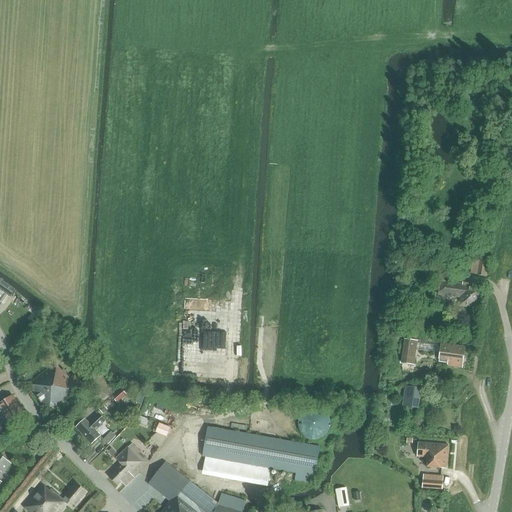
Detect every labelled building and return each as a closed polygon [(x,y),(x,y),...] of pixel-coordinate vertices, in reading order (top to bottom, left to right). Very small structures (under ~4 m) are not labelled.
[(470,274),(486,276),(488,261),(472,259),(470,274)] [(0,297),(3,293),(9,297),(14,291),(0,281),(0,297)] [(449,300),(453,297),(460,298),(459,306),(479,309),(480,299),(483,300),(485,290),(472,288),(473,284),(462,283),(462,284),(440,281),(438,295),(446,296),(449,300)] [(183,354),(155,354),(155,364),(200,363),(199,333),(169,333),(169,340),(183,340),(183,354)] [(405,340),(402,364),(414,365),(416,350),(440,354),(439,362),(447,363),(447,365),(462,367),(465,348),(441,344),(442,343),(417,340),(417,341),(405,340)] [(56,365),(29,384),(36,394),(36,395),(43,404),(50,413),(83,388),(75,376),(70,380),(63,371),(62,372),(56,365)] [(149,377),(181,378),(181,369),(149,368),(149,377)] [(101,404),(114,393),(95,371),(83,382),(101,404)] [(406,388),(405,393),(408,394),(406,406),(418,407),(420,390),(406,388)] [(112,397),(118,404),(127,395),(121,389),(112,397)] [(13,396),(0,403),(0,409),(8,422),(24,412),(13,396)] [(330,427),(330,424),(330,420),(329,417),(328,415),(326,412),(323,410),(320,409),(317,408),(314,408),(311,408),(308,409),(305,410),(303,412),(301,415),(300,417),(299,420),(298,424),(299,427),(300,430),(301,432),(303,435),(305,437),(308,438),(311,439),(314,440),(317,439),(320,438),(323,437),(326,435),(328,432),(329,430),(330,427)] [(76,428),(91,444),(100,436),(96,431),(106,421),(99,413),(88,423),(85,419),(76,428)] [(170,428),(159,423),(156,432),(167,436),(170,428)] [(238,425),(238,432),(255,434),(256,427),(238,425)] [(294,480),(309,483),(309,480),(312,481),(313,477),(315,477),(320,447),(208,427),(202,457),(205,457),(270,469),(296,473),(294,480)] [(103,440),(108,444),(116,436),(111,431),(103,440)] [(446,469),(448,445),(418,443),(417,457),(428,458),(427,468),(446,469)] [(121,464),(109,476),(118,486),(121,482),(126,486),(137,475),(149,462),(132,444),(116,459),(121,464)] [(0,480),(0,478),(10,464),(0,456),(0,484),(2,482),(0,480)] [(165,463),(148,484),(170,502),(162,511),(242,511),(246,502),(222,495),(218,507),(214,504),(216,502),(165,463)] [(423,479),(422,488),(442,490),(442,489),(443,481),(423,479)] [(30,503),(25,509),(28,511),(59,511),(70,500),(75,505),(86,492),(76,484),(63,500),(51,490),(50,491),(43,485),(29,502),(30,503)] [(347,488),(336,490),(339,508),(349,506),(347,488)]
